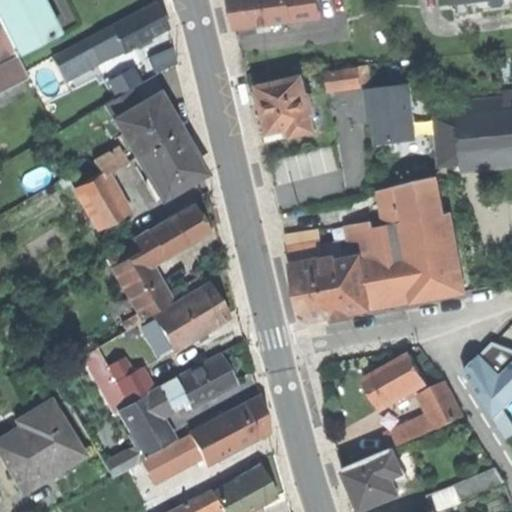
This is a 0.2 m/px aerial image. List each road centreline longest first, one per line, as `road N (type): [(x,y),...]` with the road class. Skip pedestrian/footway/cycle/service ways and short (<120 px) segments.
road 1 (secondary): [(193,0),(280,354)]
road 2 (residential): [(280,354),(423,327),(511,475)]
road 3 (secondary): [(280,354),(321,511)]
